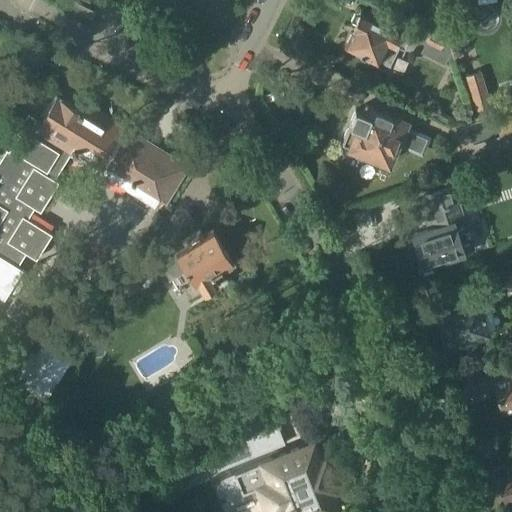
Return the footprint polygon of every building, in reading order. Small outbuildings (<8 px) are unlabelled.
[(91,19),(96,10),(76,0),(73,0),(69,8),(91,19)] [(376,60),(379,61),(380,61),(389,65),(399,46),(403,49),(410,34),(360,10),(354,13),(350,21),(353,25),(344,43),(365,54),(366,60),(371,62),(376,60)] [(445,37),(432,31),(426,42),(451,54),(449,41),(445,39),(445,37)] [(465,77),(475,110),(492,105),(481,71),(465,77)] [(0,295),(4,298),(10,290),(14,292),(17,291),(23,283),(22,279),(18,276),(23,268),(18,265),(26,251),(36,258),(52,233),(28,217),(35,206),(40,209),(59,180),(55,178),(70,153),(72,155),(73,159),(92,170),(98,169),(108,175),(107,176),(154,205),(158,198),(166,202),(188,165),(130,129),(128,131),(121,127),(123,124),(87,103),(82,110),(57,93),(40,120),(29,112),(21,125),(23,127),(9,149),(7,148),(0,159),(0,176),(0,177),(0,295)] [(350,123),(342,144),(350,147),(356,155),(362,158),(372,155),(389,162),(397,140),(416,148),(421,133),(402,126),(405,119),(389,113),(388,111),(381,108),(378,109),(365,104),(363,110),(355,107),(349,122),(350,123)] [(511,111),(494,118),(501,138),(511,134),(511,111)] [(473,243),(460,200),(470,197),(465,182),(424,195),(429,213),(433,227),(413,233),(415,240),(410,242),(416,260),(420,259),(422,265),(465,251),(464,246),(473,243)] [(186,269),(196,285),(197,284),(203,294),(217,285),(216,283),(218,281),(224,276),(221,271),(225,273),(233,268),(232,267),(235,265),(214,228),(205,234),(201,228),(182,240),(186,246),(176,251),(176,250),(165,257),(159,260),(170,278),(186,269)] [(141,253),(130,246),(109,278),(116,283),(124,270),(128,273),(141,253)] [(128,273),(129,273),(117,293),(122,297),(132,282),(137,286),(153,261),(141,253),(128,273)] [(480,297),(480,299),(436,312),(446,343),(490,329),(485,312),(493,309),(490,295),(480,297)] [(37,355),(20,344),(3,370),(46,398),(74,355),(47,338),(37,355)] [(511,408),(511,366),(461,382),(465,395),(494,386),(502,411),(511,408)] [(313,441),(234,472),(242,492),(259,486),(269,511),(270,511),(282,507),(283,511),(324,511),(339,506),(334,493),(331,488),(336,486),(324,458),(320,459),(313,441)] [(505,464),(495,468),(507,501),(509,500),(511,504),(511,459),(505,463),(505,464)]
